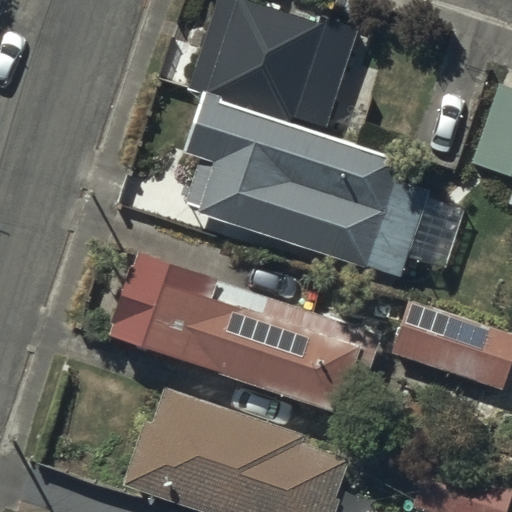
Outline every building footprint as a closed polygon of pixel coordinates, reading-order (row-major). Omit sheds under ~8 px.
[(183,187),(397,261),(404,241),(444,254),(464,194),(427,182),(431,171),(393,158),(399,139),(328,115),(363,13),(323,0),(321,8),(297,0),(211,0),(185,78),(197,82),(179,135),(198,142),(183,187)] [(511,75),(495,70),(469,150),(511,163),(511,75)] [(472,96),(426,80),(407,133),(453,149),(472,96)] [(113,331),(374,420),(396,356),(387,354),(393,336),(305,306),(310,291),(261,274),(256,289),(228,280),(231,272),(143,242),(113,331)] [(511,318),(463,302),(445,356),(502,375),(511,343),(511,318)] [(306,441),(165,392),(152,428),(144,426),(123,488),(192,511),(339,511),(340,510),(334,508),(349,465),(303,449),(306,441)] [(511,511),(511,473),(429,443),(409,495),(455,511),(511,511)]
